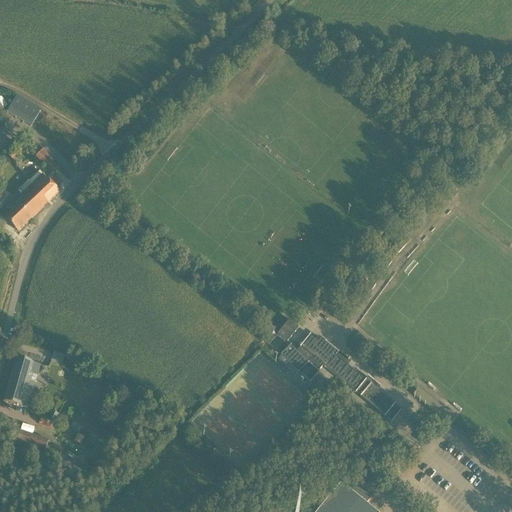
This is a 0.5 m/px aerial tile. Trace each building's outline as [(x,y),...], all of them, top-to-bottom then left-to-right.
[(0,112),(9,106),(3,97),(0,98),(0,112)] [(16,97),(6,114),(31,128),(40,111),(16,97)] [(48,167),(55,159),(44,149),(37,156),(48,167)] [(11,212),(5,218),(17,232),(58,192),(43,176),(38,171),(4,204),(11,212)] [(285,325),(295,333),(298,328),(289,320),(285,325)] [(275,330),(265,322),(261,327),(271,335),(275,330)] [(278,334),(287,342),(291,338),(281,330),(278,334)] [(310,336),(296,352),(308,363),(318,372),(322,366),(391,422),(401,410),(377,391),(380,388),(367,378),(365,381),(335,357),(338,353),(318,337),(315,341),(310,336)] [(308,363),(296,352),(290,347),(291,346),(290,346),(280,356),(299,374),(311,383),(319,372),(318,372),(308,363)] [(53,354),(51,364),(61,367),(64,357),(53,354)] [(37,377),(40,366),(16,359),(3,403),(28,410),(36,382),(29,380),(30,375),(37,377)] [(48,442),(31,436),(20,432),(15,445),(44,455),(48,442)] [(340,484),(317,511),(374,511),(366,505),(371,499),(358,489),(353,495),(340,484)]
